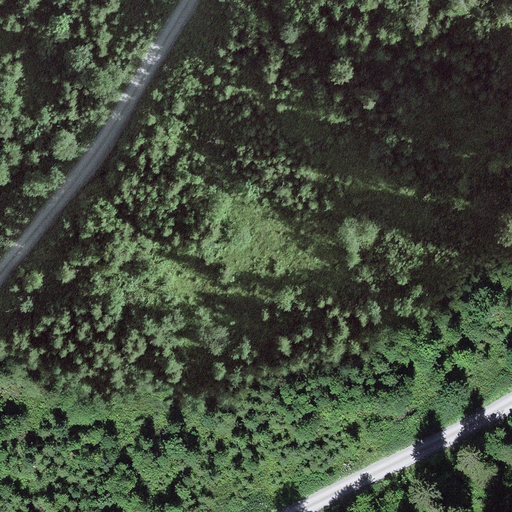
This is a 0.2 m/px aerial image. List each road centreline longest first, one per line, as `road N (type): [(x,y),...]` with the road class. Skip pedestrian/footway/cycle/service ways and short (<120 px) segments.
road 1 (track): [(191,0),(0,282)]
road 2 (track): [(305,511),(511,405)]
